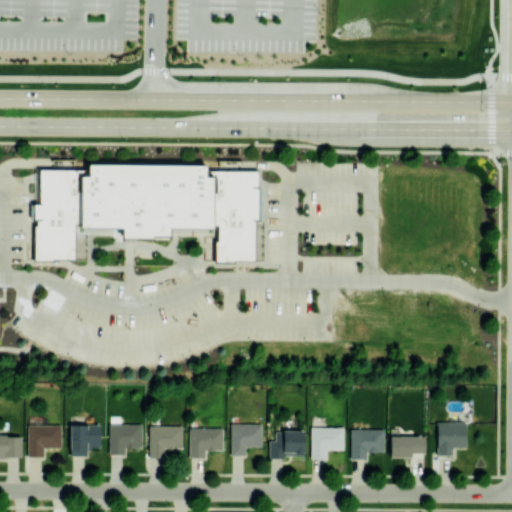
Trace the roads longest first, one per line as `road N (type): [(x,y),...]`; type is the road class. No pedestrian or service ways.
road 1 (secondary): [(0,125),(511,130)]
road 2 (secondary): [(511,101),(0,98)]
road 3 (residential): [(0,489),(511,492)]
